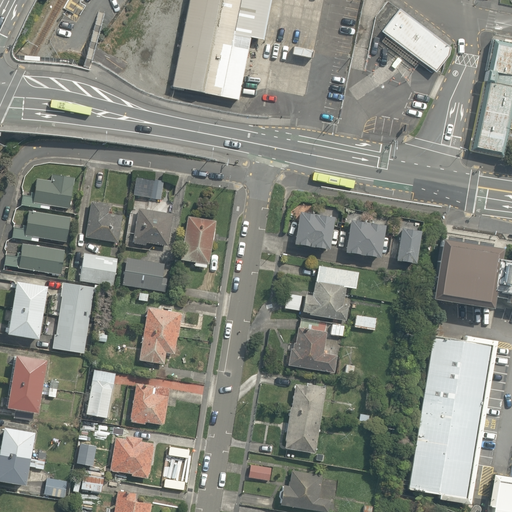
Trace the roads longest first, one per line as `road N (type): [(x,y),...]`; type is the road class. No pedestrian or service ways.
road 1 (residential): [(206,511),(260,177)]
road 2 (residential): [(0,221),(15,166),(39,145),(260,177)]
road 3 (tertiary): [(251,143),(0,98)]
road 4 (tertiary): [(266,146),(434,182)]
